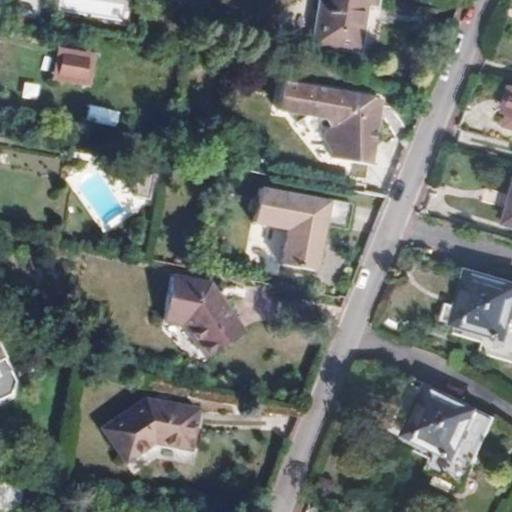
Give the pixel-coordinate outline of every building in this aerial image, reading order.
[(379,0),(322,0),(315,47),(362,56),(370,9),(377,10),(379,0)] [(97,61),(67,56),(63,80),(93,84),(97,61)] [(370,118),(372,101),(281,86),(276,114),(288,117),(296,128),(308,121),(327,124),(332,133),(329,138),(328,144),(332,161),(369,167),(377,119),(370,118)] [(380,102),(372,101),(370,118),(377,119),(380,102)] [(149,165),(115,158),(113,172),(118,173),(131,192),(129,197),(143,199),(149,165)] [(314,198),(258,188),(252,221),(285,228),(279,263),(314,270),(321,233),(319,232),(320,224),(343,228),(348,203),(315,196),(314,198)] [(511,203),(509,203),(502,223),(511,225),(511,203)] [(511,283),(452,267),(438,313),(428,310),(424,325),(483,342),(481,352),(511,360),(511,283)] [(205,283),(168,276),(159,318),(180,323),(204,356),(239,331),(205,283)] [(0,396),(11,390),(13,375),(0,355),(0,396)] [(496,418),(412,378),(385,434),(432,457),(427,468),(465,486),(496,418)] [(138,397),(95,427),(118,460),(148,438),(183,446),(191,407),(138,397)] [(0,474),(0,511),(8,511),(14,477),(0,474)]
